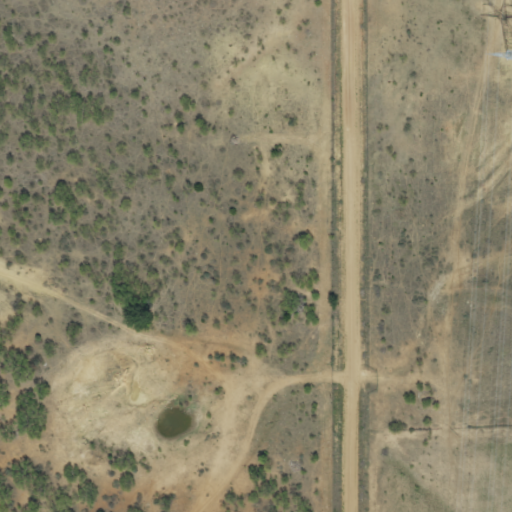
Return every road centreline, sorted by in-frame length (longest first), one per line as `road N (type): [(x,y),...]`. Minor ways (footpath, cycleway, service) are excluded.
road 1 (residential): [(333,0),(337,318),(352,418),(337,453),(336,511)]
road 2 (residential): [(511,313),(471,328),(352,418)]
